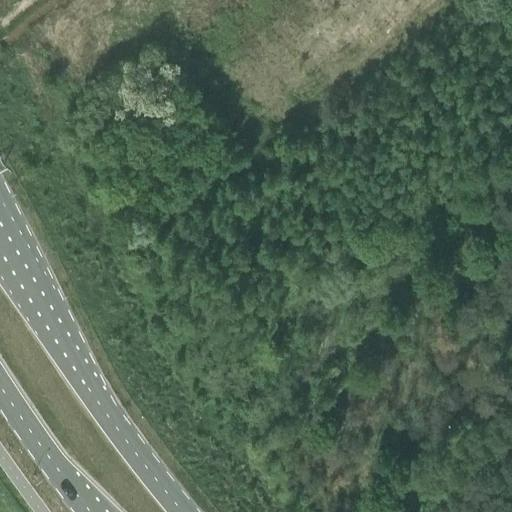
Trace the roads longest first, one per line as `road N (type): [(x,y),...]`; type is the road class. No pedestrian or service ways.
road 1 (primary): [(186,511),(126,438),(0,229)]
road 2 (primary): [(0,381),(93,511)]
